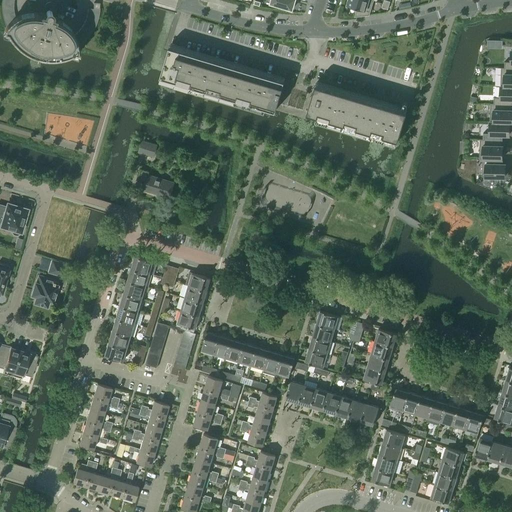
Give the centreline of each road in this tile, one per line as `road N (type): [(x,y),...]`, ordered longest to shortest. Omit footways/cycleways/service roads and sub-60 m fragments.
road 1 (residential): [(511,351),(129,236)]
road 2 (residential): [(48,484),(118,249),(129,236)]
road 3 (residential): [(0,319),(9,321),(47,193),(0,175)]
road 4 (residential): [(453,10),(314,31)]
road 5 (residential): [(314,31),(190,6)]
